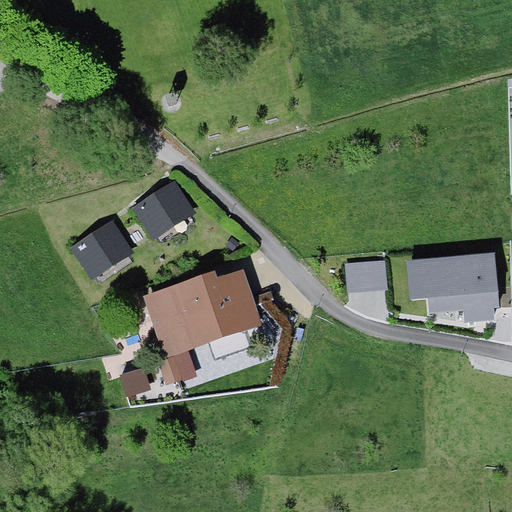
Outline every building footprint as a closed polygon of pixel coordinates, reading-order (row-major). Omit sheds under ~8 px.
[(138,209),(156,235),(191,211),(173,185),(138,209)] [(76,250),(93,276),(130,251),(113,226),(76,250)] [(494,251),(406,258),(409,296),(428,294),(429,311),(463,308),(464,320),(494,318),(493,306),(498,306),(494,251)] [(226,273),(147,302),(166,352),(245,323),(226,273)] [(130,392),(154,384),(147,363),(122,371),(130,392)]
